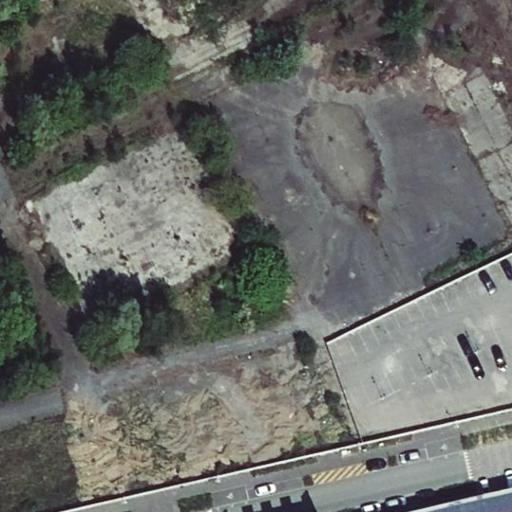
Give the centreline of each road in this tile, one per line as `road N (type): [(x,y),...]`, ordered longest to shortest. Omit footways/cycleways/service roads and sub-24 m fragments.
road 1 (unknown): [(102,393),(267,347),(376,332)]
road 2 (unknown): [(0,427),(102,393),(145,511)]
road 3 (residential): [(291,511),(511,464)]
road 4 (unknown): [(511,381),(423,408),(389,407),(376,332)]
road 5 (unknown): [(376,332),(502,303)]
